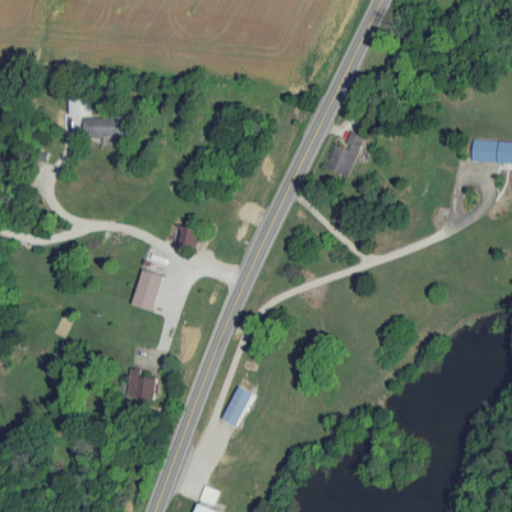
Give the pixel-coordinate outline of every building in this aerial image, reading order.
[(87,135),(129,136),(129,116),(92,116),(93,96),(71,96),(71,114),(88,114),(87,135)] [(347,146),(337,142),(329,167),(352,175),(367,133),(354,128),(347,146)] [(511,161),(511,141),(475,139),(474,160),(511,161)] [(177,242),(201,242),(201,225),(177,225),(177,242)] [(156,311),(167,275),(146,269),(135,304),(156,311)] [(161,374),(132,370),(129,394),(158,398),(161,374)] [(241,425),(257,392),(241,384),(225,417),(241,425)] [(197,511),(224,511),(226,509),(217,505),(223,491),(209,485),(197,511)]
